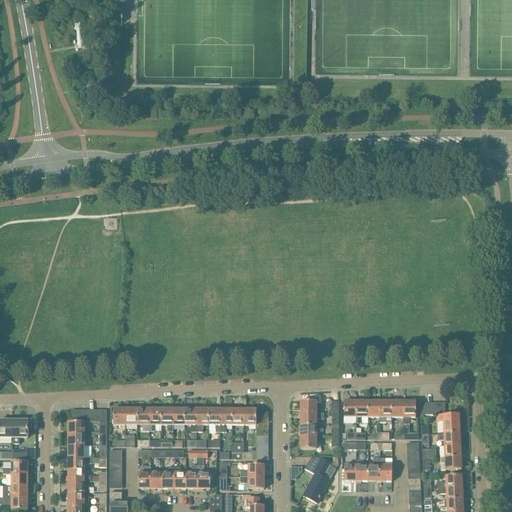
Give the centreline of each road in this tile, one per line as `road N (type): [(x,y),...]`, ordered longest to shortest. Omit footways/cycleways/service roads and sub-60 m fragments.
road 1 (residential): [(280,386),(470,383),(481,511)]
road 2 (residential): [(43,398),(280,386)]
road 3 (secondary): [(287,143),(511,153)]
road 4 (secondary): [(511,134),(287,143)]
road 5 (tertiary): [(46,159),(20,0)]
road 6 (secondary): [(127,160),(287,143)]
road 7 (residential): [(280,511),(280,386)]
